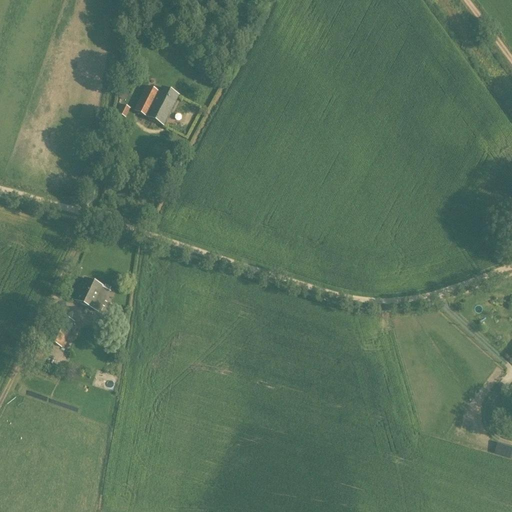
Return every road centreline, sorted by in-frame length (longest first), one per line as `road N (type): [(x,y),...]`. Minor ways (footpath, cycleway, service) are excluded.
road 1 (track): [(511,264),(427,296),(369,302),(89,216)]
road 2 (track): [(0,394),(89,216)]
